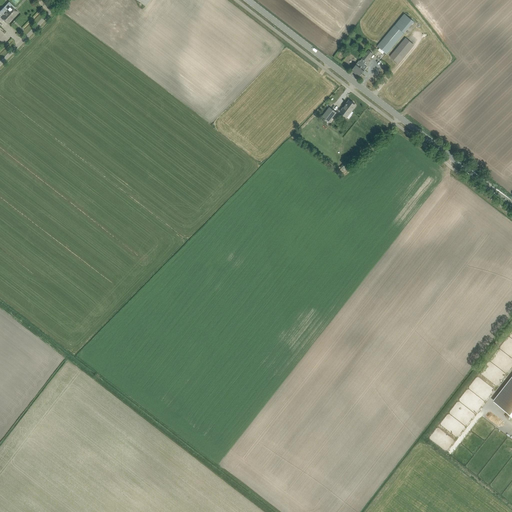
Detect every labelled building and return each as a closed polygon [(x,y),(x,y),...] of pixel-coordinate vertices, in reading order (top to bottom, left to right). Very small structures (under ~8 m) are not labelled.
[(8,24),(18,13),(11,6),(2,16),(0,13),(0,19),(2,21),(3,20),(8,24)] [(395,25),(377,46),(387,54),(414,22),(404,14),(395,25)] [(390,56),(398,63),(414,45),(405,38),(390,56)] [(369,50),(360,61),(359,60),(356,64),(355,66),(351,70),(360,77),(368,67),(364,64),(373,53),(369,50)] [(347,103),(346,104),(340,112),(347,117),(352,109),(355,105),(349,100),(347,103)] [(330,107),(323,116),(329,121),(337,112),(330,107)] [(511,382),(497,402),(511,413),(511,382)]
